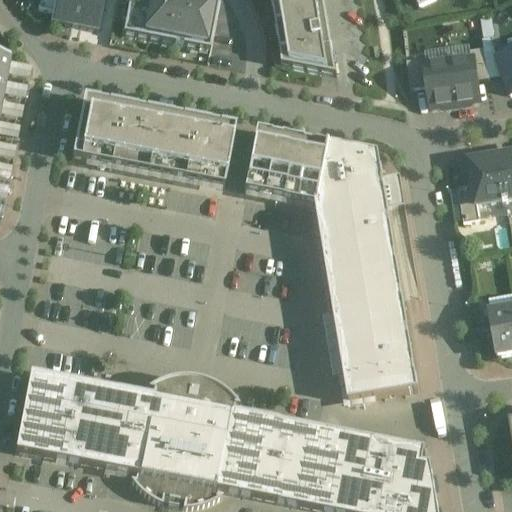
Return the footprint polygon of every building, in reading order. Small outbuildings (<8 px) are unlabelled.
[(39,0),(37,14),(52,17),(50,26),(98,35),(104,0),(39,0)] [(129,0),(122,39),(209,56),(219,4),(199,0),(129,0)] [(323,0),(271,0),(283,70),(337,80),(323,0)] [(497,62),(491,45),(483,46),(483,53),(488,82),(503,80),(497,62)] [(483,53),(470,55),(471,63),(473,62),(476,84),(488,82),(483,53)] [(511,56),(497,62),(503,80),(510,99),(511,98),(511,56)] [(9,62),(0,60),(0,82),(5,83),(9,62)] [(471,63),(449,66),(455,110),(467,108),(467,107),(479,105),(476,84),(473,62),(471,63)] [(425,63),(406,66),(410,94),(428,91),(425,69),(426,69),(425,63)] [(426,69),(425,69),(428,91),(431,112),(443,111),(443,112),(455,110),(449,66),(426,69)] [(234,131),(82,102),(71,163),(223,192),(234,131)] [(379,159),(254,135),(243,196),(316,210),(349,408),(419,396),(379,159)] [(511,158),(498,161),(505,206),(508,206),(508,204),(511,203),(511,158)] [(498,161),(471,166),(469,166),(469,168),(473,190),(476,210),(477,210),(502,205),(503,207),(505,206),(498,161)] [(404,205),(400,181),(384,183),(388,208),(404,205)] [(473,190),(458,192),(463,228),(479,225),(477,210),(476,210),(473,190)] [(495,312),(511,309),(511,299),(494,303),(495,312)] [(511,313),(489,318),(496,361),(511,358),(511,313)] [(182,385),(172,387),(166,388),(161,390),(154,392),(146,397),(151,398),(150,403),(29,380),(14,458),(135,481),(134,486),(130,485),(133,490),(137,495),(142,499),(145,502),(149,504),(155,508),(161,510),(163,503),(184,507),(182,511),(200,511),(203,511),(211,508),(217,505),(221,502),(217,501),(217,496),(297,511),(438,511),(431,471),(423,469),(426,455),(232,418),(233,414),(238,415),(237,412),(233,409),(229,404),(227,402),(224,399),(221,397),(218,395),(217,394),(211,391),(205,389),(201,387),(196,387),(189,386),(182,385)]
